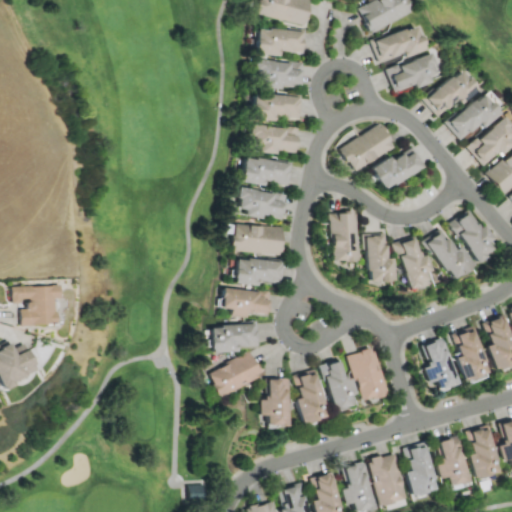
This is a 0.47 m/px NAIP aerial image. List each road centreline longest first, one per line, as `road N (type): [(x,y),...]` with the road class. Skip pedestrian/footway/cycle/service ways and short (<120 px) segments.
road 1 (residential): [(370,106),(415,124),(511,238),(411,424),(269,464),(246,476),(222,511)]
road 2 (residential): [(411,424),(385,337),(363,314),(316,289),(297,251),(313,149),(331,122)]
road 3 (residential): [(308,178),(343,186),(398,217),(427,210),(464,181)]
road 4 (residential): [(307,278),(283,312),(289,341),(318,342),(351,308)]
road 5 (residential): [(385,337),(511,281)]
road 6 (residential): [(331,122),(316,91),(330,66),(346,63),(359,73),(370,106)]
